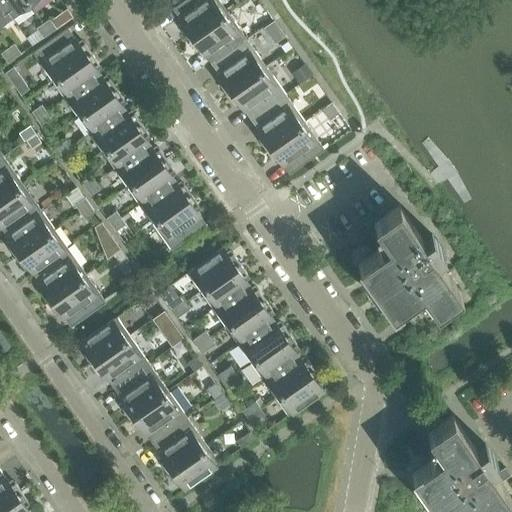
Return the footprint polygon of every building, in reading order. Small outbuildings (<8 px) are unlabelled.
[(0,0),(7,10),(13,18),(31,6),(26,0),(0,0)] [(0,0),(0,27),(13,18),(7,10),(0,0)] [(181,28),(188,38),(192,35),(225,12),(227,10),(219,0),(182,0),(172,8),(179,17),(182,22),(185,25),(182,27),(181,28)] [(204,53),(211,63),(246,38),(227,10),(225,12),(192,35),(188,38),(195,49),(197,48),(199,46),(202,49),(204,53)] [(49,18),(43,23),(50,33),(56,28),(49,18)] [(43,37),(50,33),(43,23),(36,27),(43,37)] [(33,52),(52,80),(55,78),(87,55),(91,52),(84,42),(83,43),(80,44),(78,41),(74,36),(68,27),(33,52)] [(219,83),(226,93),(231,90),(263,67),(266,66),(246,38),(211,63),(218,72),(221,76),(223,80),(221,82),(219,83)] [(288,40),(281,45),(286,51),(292,47),(288,40)] [(14,43),(8,48),(14,57),(21,52),(14,43)] [(7,62),(14,57),(8,48),(1,53),(7,62)] [(99,63),(91,52),(87,55),(55,78),(52,80),(64,97),(67,95),(75,90),(93,77),(100,72),(97,69),(95,65),(97,64),(99,63)] [(305,65),(294,72),(301,82),(312,74),(305,65)] [(13,66),(3,72),(10,81),(19,74),(13,66)] [(243,108),(250,118),(285,93),(266,66),(263,67),(231,90),(226,93),(234,104),(235,103),(238,101),(240,104),(243,108)] [(103,77),(100,72),(93,77),(75,90),(67,95),(64,97),(77,115),(80,113),(112,90),(116,87),(109,77),(107,78),(105,80),(103,77)] [(124,98),(116,87),(112,90),(80,113),(77,115),(89,133),(92,131),(100,125),(117,113),(125,108),(122,104),(120,101),(122,99),(124,98)] [(258,138),(265,148),(269,145),(302,122),(304,120),(285,93),(250,118),(257,127),(260,132),(262,135),(259,137),(258,138)] [(329,119),(338,112),(331,102),(321,109),(329,119)] [(31,111),(36,118),(46,110),(41,104),(31,111)] [(128,112),(125,108),(117,113),(100,125),(92,131),(89,133),(102,150),(104,148),(137,125),(141,123),(134,112),(132,113),(130,115),(128,112)] [(51,117),(46,110),(36,118),(41,124),(51,117)] [(282,163),(289,173),(324,149),(317,138),(304,120),(302,122),(269,145),(265,148),(273,159),(274,158),(277,156),(279,159),(282,163)] [(148,133),(141,123),(137,125),(104,148),(102,150),(114,168),(117,166),(124,161),(142,149),(150,143),(147,139),(145,136),(147,134),(148,133)] [(32,124),(23,131),(28,138),(36,132),(38,131),(32,124)] [(28,138),(27,139),(32,145),(41,139),(36,132),(28,138)] [(56,147),(61,153),(71,146),(66,139),(56,147)] [(152,147),(150,143),(142,149),(124,161),(117,166),(114,168),(127,186),(129,184),(162,161),(166,158),(159,148),(157,149),(155,150),(152,147)] [(77,154),(71,146),(61,153),(67,161),(77,154)] [(0,198),(20,184),(22,183),(3,155),(0,157),(0,198)] [(173,169),(166,158),(162,161),(129,184),(127,186),(139,203),(142,201),(149,197),(166,184),(174,178),(172,175),(169,171),(172,169),(173,169)] [(81,182),(86,188),(95,181),(91,175),(81,182)] [(177,182),(174,178),(166,184),(149,197),(142,201),(139,203),(152,221),(154,219),(187,196),(191,193),(183,183),(182,184),(180,186),(177,182)] [(100,188),(95,181),(86,188),(90,195),(100,188)] [(0,225),(6,235),(42,210),(34,200),(22,183),(20,184),(0,198),(0,225)] [(198,204),(191,193),(187,196),(154,219),(152,221),(171,249),(207,224),(200,214),(197,210),(194,207),(197,205),(198,204)] [(75,203),(79,210),(89,204),(84,196),(75,203)] [(94,212),(89,204),(79,210),(85,218),(94,212)] [(436,310),(461,292),(436,258),(445,252),(431,233),(423,239),(404,212),(399,204),(373,222),(387,242),(357,263),(363,271),(385,302),(392,312),(422,291),(436,310)] [(8,245),(15,256),(19,253),(54,228),(42,210),(6,235),(9,239),(12,243),(9,244),(8,245)] [(116,210),(106,217),(110,223),(120,216),(116,210)] [(110,223),(115,230),(125,223),(120,216),(110,223)] [(99,239),(109,231),(101,220),(94,225),(99,239)] [(29,267),(31,271),(67,246),(54,228),(19,253),(15,256),(22,266),(24,265),(26,263),(29,267)] [(39,290),(47,301),(51,298),(84,275),(86,273),(67,246),(31,271),(38,280),(41,284),(43,288),(41,289),(39,290)] [(188,272),(200,290),(203,289),(236,265),(240,263),(232,252),(231,253),(228,255),(226,252),(223,247),(215,252),(197,265),(190,270),(188,272)] [(247,273),(240,263),(236,265),(203,289),(200,290),(213,308),(215,306),(222,301),(240,289),(248,283),(245,279),(243,276),(246,274),(247,273)] [(70,326),(106,301),(86,273),(84,275),(51,298),(47,301),(54,311),(55,310),(58,309),(61,312),(63,316),(70,326)] [(251,287),(248,283),(240,289),(222,301),(215,306),(213,308),(225,326),(227,324),(261,301),(265,298),(257,288),(256,288),(253,290),(251,287)] [(138,301),(143,307),(156,298),(151,291),(138,301)] [(180,294),(167,304),(172,310),(185,301),(180,294)] [(272,308),(265,298),(261,301),(227,324),(225,326),(238,343),(240,342),(247,337),(265,324),(273,318),(270,314),(268,311),(270,309),(272,308)] [(190,308),(185,301),(172,310),(177,317),(190,308)] [(129,334),(116,316),(114,318),(81,341),(84,346),(87,349),(84,351),(83,352),(90,362),(94,359),(127,336),(129,334)] [(276,322),(273,318),(265,324),(247,337),(240,342),(238,343),(250,361),(252,359),(286,336),(289,333),(282,323),(281,324),(278,326),(276,322)] [(178,330),(167,338),(172,345),(184,337),(178,330)] [(192,339),(197,346),(210,337),(205,330),(192,339)] [(297,344),(289,333),(286,336),(252,359),(250,361),(263,379),(265,377),(273,372),(290,359),(298,354),(295,350),(293,347),(295,345),(297,344)] [(106,377),(113,387),(149,362),(141,352),(129,334),(127,336),(94,359),(90,362),(97,373),(99,372),(101,370),(104,373),(106,377)] [(214,343),(210,337),(197,346),(201,352),(214,343)] [(300,357),(298,354),(290,359),(273,372),(265,377),(263,379),(275,396),(277,395),(310,371),(314,369),(307,358),(305,359),(303,360),(300,357)] [(202,364),(196,356),(187,363),(194,371),(202,364)] [(121,407),(129,417),(133,414),(166,391),(168,390),(149,362),(113,387),(120,396),(123,400),(125,404),(123,406),(121,407)] [(217,373),(221,381),(235,372),(230,364),(217,373)] [(322,379),(314,369),(310,371),(277,395),(275,396),(288,414),(290,413),(323,389),(320,385),(318,382),(320,380),(322,379)] [(239,378),(235,372),(221,381),(226,387),(239,378)] [(206,387),(214,398),(222,392),(215,381),(206,387)] [(144,432),(152,442),(187,417),(180,406),(168,390),(133,414),(129,417),(136,427),(137,427),(140,425),(142,428),(144,432)] [(230,404),(222,392),(214,398),(221,410),(230,404)] [(242,410),(246,416),(260,407),(255,400),(242,410)] [(246,416),(251,423),(264,413),(260,407),(246,416)] [(441,452),(411,473),(417,481),(438,511),(458,511),(475,500),(483,511),(500,511),(509,506),(511,504),(511,498),(490,467),(498,462),(485,443),(477,449),(452,414),(439,423),(430,429),(427,432),(441,452)] [(160,462),(167,472),(171,469),(204,446),(207,444),(187,417),(152,442),(159,453),(162,456),(164,459),(161,461),(160,462)] [(241,447),(254,438),(250,431),(237,440),(241,447)] [(217,464),(219,462),(207,444),(204,446),(171,469),(167,472),(175,482),(176,481),(179,480),(181,483),(184,487),(217,464)] [(5,476),(0,469),(0,507),(18,495),(22,492),(15,482),(13,482),(11,484),(8,481),(5,476)] [(29,502),(22,492),(18,495),(0,507),(0,511),(30,511),(28,509),(25,505),(28,503),(29,502)]
